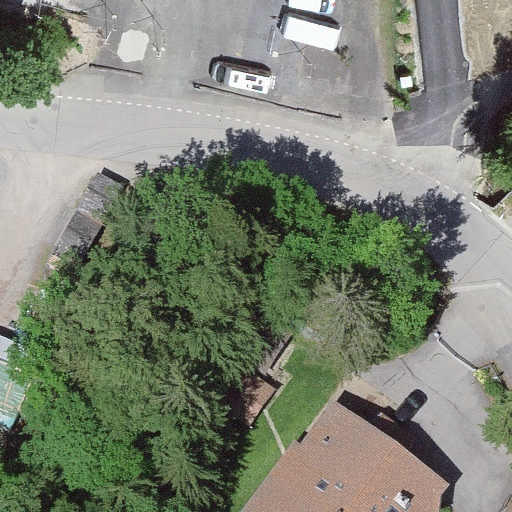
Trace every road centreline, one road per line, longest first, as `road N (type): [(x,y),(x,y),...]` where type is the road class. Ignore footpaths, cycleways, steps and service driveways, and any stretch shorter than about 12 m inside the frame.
road 1 (tertiary): [(0,120),(327,161),(414,201),(511,274)]
road 2 (unknown): [(0,268),(22,238),(33,124)]
